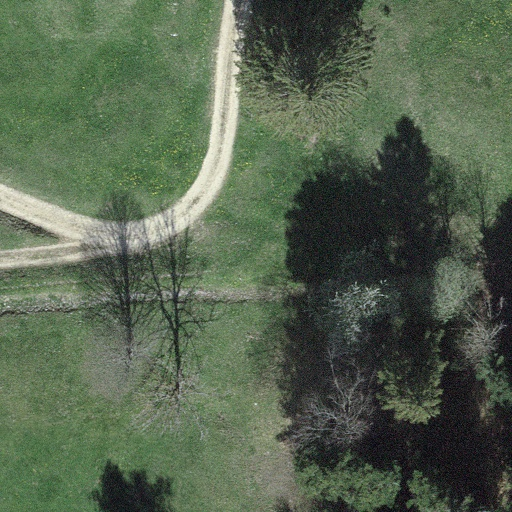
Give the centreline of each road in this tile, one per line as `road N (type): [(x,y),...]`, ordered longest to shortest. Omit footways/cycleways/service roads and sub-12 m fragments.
road 1 (track): [(0,200),(126,241),(186,217),(220,169),(229,48),(243,0)]
road 2 (track): [(0,265),(126,241)]
